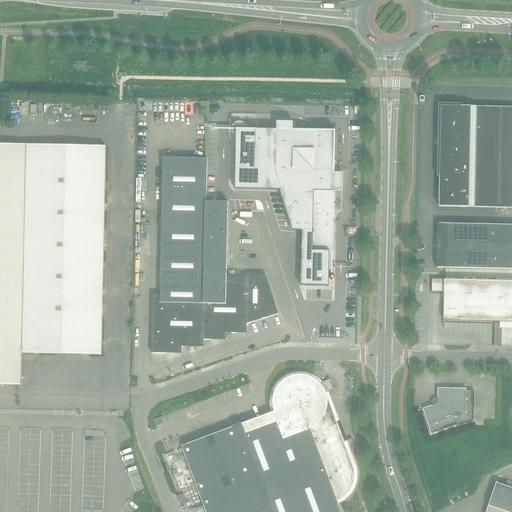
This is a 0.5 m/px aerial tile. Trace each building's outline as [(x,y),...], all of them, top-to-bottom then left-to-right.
[(511,208),(511,107),(440,105),(438,207),(511,208)] [(230,129),(232,129),(232,131),(234,135),(236,136),(236,149),(235,169),(235,189),(279,190),(292,230),(302,231),(301,286),(328,286),(328,271),(330,271),(330,273),(332,273),(332,253),(334,189),(341,189),(342,173),(334,173),(334,161),(335,131),(305,130),(292,130),(293,122),(276,122),(276,129),(270,129),(257,129),(246,129),(246,127),(245,125),(243,123),(241,122),(239,122),(237,122),(235,123),(233,125),(232,127),(232,129),(230,129)] [(106,147),(25,145),(0,144),(0,383),(20,384),(21,353),(29,353),(101,355),(106,147)] [(151,353),(160,353),(181,354),(181,346),(203,347),(203,340),(225,340),(225,333),(246,333),(247,324),(278,314),(265,275),(226,274),(227,202),(206,202),(207,158),(162,157),(160,294),(152,294),(151,353)] [(511,269),(511,225),(438,223),(437,268),(511,269)] [(511,281),(432,279),(431,292),(444,292),(443,321),(511,322),(511,281)] [(341,511),(337,501),(340,499),(343,498),(346,495),(348,493),(350,490),(352,487),(353,483),(354,480),(354,476),(354,473),(353,466),(325,393),(334,390),(330,380),(320,384),(317,381),(314,379),(311,377),(308,376),(304,375),(300,375),(297,375),(293,376),(290,377),(287,378),(284,380),(281,382),(278,385),(276,388),(275,391),(273,394),(273,398),(273,401),(272,405),(273,408),(274,412),(181,446),(205,511),(341,511)] [(475,391),(465,391),(465,388),(455,388),(437,388),(437,399),(433,399),(431,402),(432,405),(422,408),(430,434),(457,425),(457,426),(473,421),(475,391)] [(161,417),(154,419),(156,426),(163,423),(161,417)] [(511,511),(511,488),(496,483),(488,505),(485,511),(511,511)]
